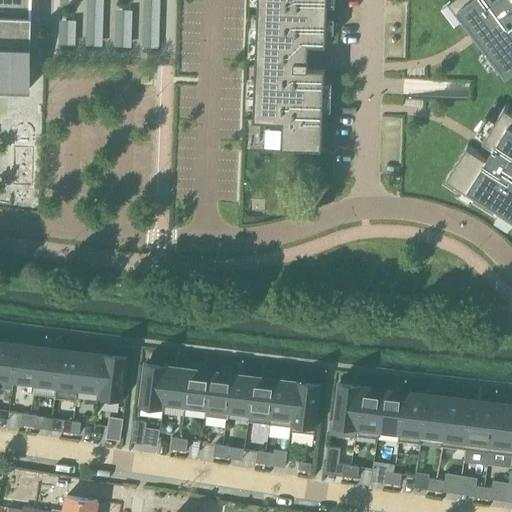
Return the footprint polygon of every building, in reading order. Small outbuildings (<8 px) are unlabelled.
[(0,0),(0,89),(29,90),(32,0),(0,0)] [(259,0),(255,120),(284,121),(283,147),(323,149),(326,68),(320,68),(321,45),(327,45),(328,0),(259,0)] [(511,0),(453,0),(466,17),(463,19),(464,20),(487,50),(487,51),(489,49),(500,63),(497,65),(498,65),(507,78),(511,73),(511,0)] [(144,23),(143,47),(159,48),(160,23),(144,23)] [(511,109),(506,105),(496,121),(484,140),(487,142),(480,152),(469,144),(447,177),(460,186),(461,186),(463,183),(477,193),(475,195),(476,196),(500,211),(501,211),(502,208),(511,214),(511,109)] [(0,216),(58,217),(59,167),(0,166),(0,216)] [(15,379),(19,344),(0,342),(0,376),(7,378),(6,388),(14,389),(15,379)] [(36,381),(40,347),(19,344),(15,379),(36,381)] [(58,384),(62,350),(40,347),(36,381),(58,384)] [(79,387),(83,352),(62,350),(58,384),(79,387)] [(99,399),(105,355),(83,352),(79,387),(100,389),(98,399),(99,399)] [(128,358),(105,355),(99,399),(123,402),(128,358)] [(164,406),(169,367),(146,364),(141,403),(164,406)] [(186,404),(190,369),(169,367),(164,406),(165,406),(166,401),(186,404)] [(208,406),(212,372),(190,369),(186,404),(208,406)] [(208,406),(207,416),(228,419),(229,409),(233,375),(212,372),(208,406)] [(251,412),(255,377),(233,375),(229,409),(251,412)] [(276,380),(255,377),(251,412),(249,421),(271,424),(276,380)] [(292,431),(298,383),(276,380),(271,424),(291,426),(291,431),(292,431)] [(315,434),(321,386),(298,383),(292,431),(315,434)] [(357,435),(363,387),(339,384),(335,423),(357,426),(356,435),(357,435)] [(378,438),(384,389),(363,387),(357,435),(378,438)] [(400,441),(406,392),(384,389),(378,438),(379,438),(381,429),(400,431),(399,440),(400,441)] [(421,443),(427,395),(406,392),(400,441),(421,443)] [(444,446),(450,397),(427,395),(421,443),(422,443),(423,434),(443,436),(442,446),(444,446)] [(467,449),(473,400),(450,397),(444,446),(467,449)] [(490,452),(496,403),(473,400),(467,449),(490,452)] [(511,454),(511,405),(496,403),(490,452),(511,454)] [(30,426),(31,414),(24,413),(22,425),(30,426)] [(39,415),(31,414),(30,426),(37,427),(39,415)] [(71,433),(73,421),(64,420),(62,432),(71,433)] [(132,442),(144,444),(148,422),(136,420),(132,442)] [(80,434),(82,422),(73,421),(71,433),(80,434)] [(109,426),(107,438),(115,439),(121,440),(123,429),(117,428),(109,426)] [(179,450),(181,438),(173,437),(171,448),(179,450)] [(187,451),(189,439),(181,438),(179,450),(187,451)] [(222,457),(224,445),(216,443),(214,455),(222,457)] [(230,458),(232,446),(224,445),(222,457),(230,458)] [(328,447),(326,461),(340,463),(341,448),(328,447)] [(265,464),(267,452),(259,450),(257,462),(265,464)] [(273,465),(275,453),(267,452),(265,464),(273,465)] [(311,471),(312,463),(301,461),(299,469),(311,471)] [(350,477),(352,465),(344,464),(342,476),(350,477)] [(358,478),(360,466),(352,465),(350,477),(358,478)] [(393,484),(395,472),(387,471),(385,483),(393,484)] [(401,485),(403,473),(395,472),(393,484),(401,485)] [(436,491),(437,479),(430,478),(428,489),(436,491)] [(444,492),(446,480),(437,479),(436,491),(444,492)] [(483,498),(485,486),(477,485),(475,497),(483,498)] [(491,499),(493,488),(485,486),(483,498),(491,499)] [(54,511),(53,511),(98,511),(100,501),(69,496),(67,510),(53,508),(53,511),(54,511)]
